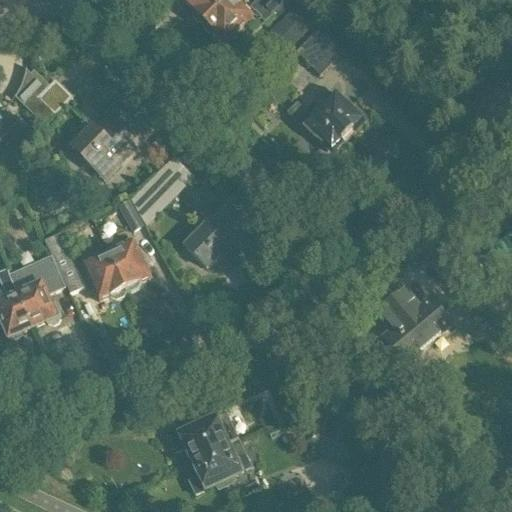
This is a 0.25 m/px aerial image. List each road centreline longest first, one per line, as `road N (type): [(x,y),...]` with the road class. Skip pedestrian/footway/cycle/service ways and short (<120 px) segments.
road 1 (residential): [(0,429),(127,390),(204,355),(344,257),(110,26),(52,9),(0,21)]
road 2 (track): [(403,0),(502,93)]
